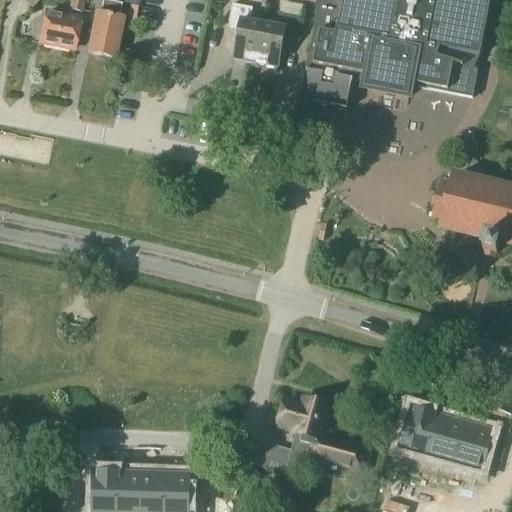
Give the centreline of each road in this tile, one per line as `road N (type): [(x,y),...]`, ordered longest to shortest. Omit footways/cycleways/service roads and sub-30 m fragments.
road 1 (residential): [(284,300),(307,208),(299,178),(0,116)]
road 2 (tertiary): [(284,300),(0,234)]
road 3 (tertiary): [(511,372),(284,300)]
road 4 (residential): [(237,442),(0,434)]
road 5 (residential): [(284,300),(249,433),(237,442)]
